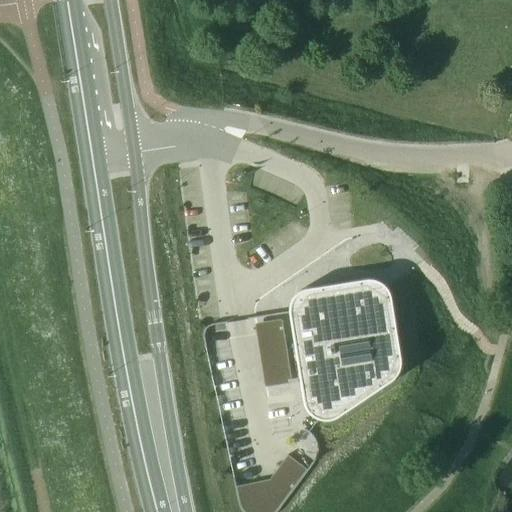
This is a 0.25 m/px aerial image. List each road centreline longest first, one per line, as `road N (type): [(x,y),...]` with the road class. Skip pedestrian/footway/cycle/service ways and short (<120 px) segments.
road 1 (secondary): [(68,0),(116,317),(159,511)]
road 2 (secondary): [(188,511),(157,358),(111,0)]
